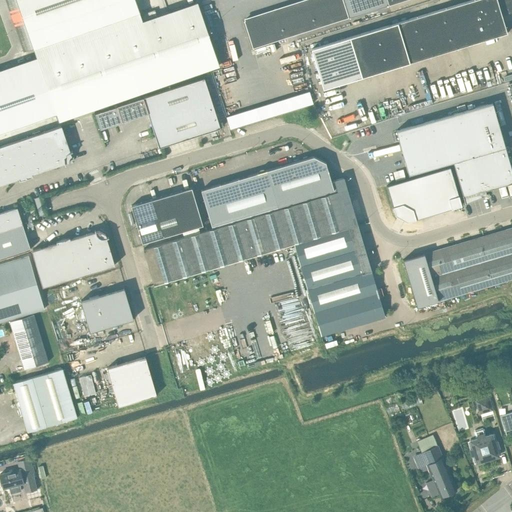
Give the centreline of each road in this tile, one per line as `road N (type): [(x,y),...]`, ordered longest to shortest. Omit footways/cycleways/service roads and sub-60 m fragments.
road 1 (unclassified): [(511,213),(398,240),(375,222),(361,179),(295,131),(106,187)]
road 2 (unclassified): [(106,187),(151,345)]
